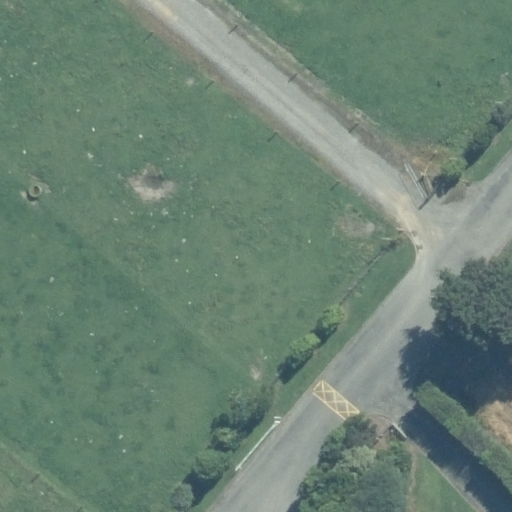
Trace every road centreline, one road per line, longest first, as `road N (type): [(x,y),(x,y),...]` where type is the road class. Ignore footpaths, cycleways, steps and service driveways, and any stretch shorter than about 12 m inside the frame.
road 1 (track): [(172,0),(485,245)]
road 2 (track): [(301,511),(317,442),(485,245)]
